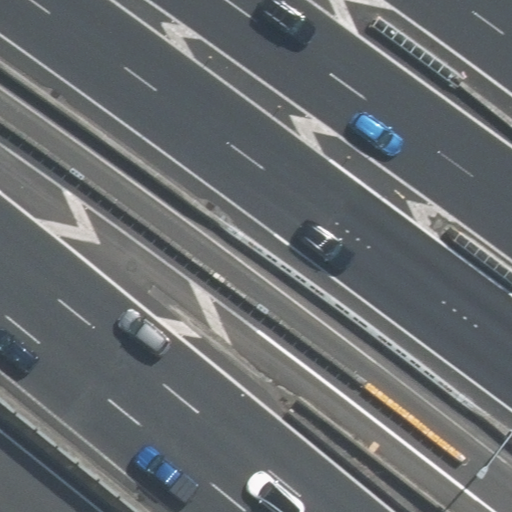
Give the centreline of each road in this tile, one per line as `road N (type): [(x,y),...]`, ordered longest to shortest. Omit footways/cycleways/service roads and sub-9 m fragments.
road 1 (motorway): [(511,489),(0,100)]
road 2 (motorway): [(44,0),(511,350)]
road 3 (motorway): [(319,511),(0,254)]
road 4 (motorway): [(214,0),(328,70),(511,202)]
